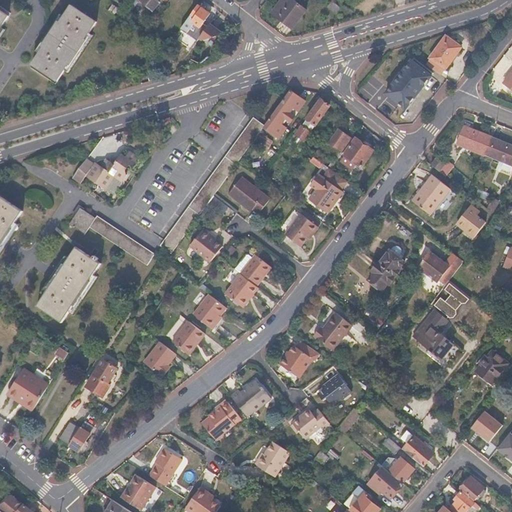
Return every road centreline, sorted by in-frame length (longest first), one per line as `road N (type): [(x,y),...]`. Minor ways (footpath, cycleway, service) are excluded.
road 1 (residential): [(311,278),(274,324),(62,502)]
road 2 (secondary): [(0,156),(302,66)]
road 3 (secondary): [(245,65),(0,138)]
road 4 (secondary): [(458,0),(285,53)]
road 5 (residential): [(413,151),(311,278)]
road 6 (secondary): [(361,46),(502,0)]
road 7 (residential): [(409,511),(459,450),(511,494)]
